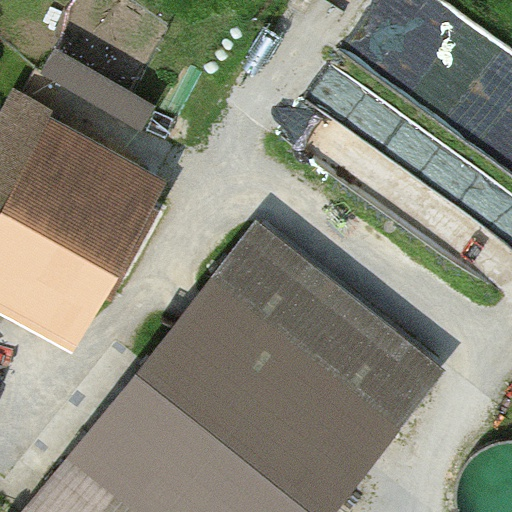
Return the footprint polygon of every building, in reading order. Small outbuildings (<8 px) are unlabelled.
[(511,165),(511,42),(454,0),(375,0),(310,89),(426,173),(460,127),(511,165)] [(58,43),(41,71),(148,134),(164,106),(58,43)] [(175,178),(59,117),(0,228),(0,315),(79,358),(175,178)] [(353,511),(458,378),(264,228),(44,511),(353,511)] [(465,511),(511,511),(511,450),(511,451),(494,455),(480,465),(469,480),(464,497),(465,511)]
